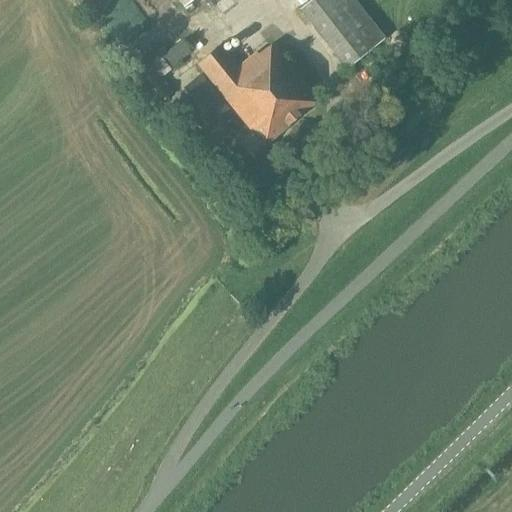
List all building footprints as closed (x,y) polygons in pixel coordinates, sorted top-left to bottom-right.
[(346,72),(386,40),(354,0),(311,0),(298,11),(346,72)] [(354,0),(386,40),(435,0),(354,0)] [(182,42),(163,56),(172,68),(191,54),(182,42)] [(319,103),(273,45),(270,46),(258,55),(256,52),(237,67),(220,46),(196,65),(264,149),(319,103)] [(158,107),(174,94),(162,79),(172,71),(158,54),(132,75),(158,107)] [(193,145),(232,113),(200,74),(162,106),(193,145)]
